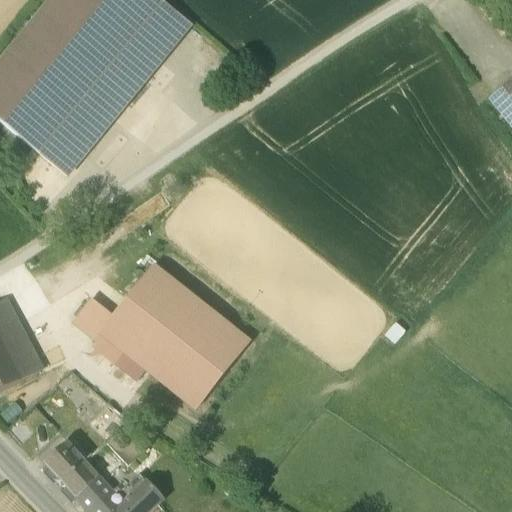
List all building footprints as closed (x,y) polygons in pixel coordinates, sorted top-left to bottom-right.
[(155,0),(53,0),(0,65),(0,124),(39,157),(116,63),(162,6),(163,6),(155,0)] [(162,6),(116,63),(142,84),(173,46),(174,46),(189,28),(162,6)] [(116,63),(39,157),(65,178),(142,84),(116,63)] [(511,84),(511,83),(488,102),(495,111),(511,96),(511,84)] [(511,96),(495,111),(511,131),(511,96)] [(252,349),(153,273),(100,342),(199,418),(252,349)] [(5,301),(0,303),(0,393),(42,372),(5,301)] [(391,337),(402,345),(412,331),(401,323),(391,337)] [(128,423),(108,406),(88,425),(105,443),(121,429),(128,423)] [(88,425),(74,438),(88,460),(102,447),(88,425)] [(144,453),(121,429),(105,443),(105,444),(128,468),(144,453)] [(66,446),(45,465),(62,484),(77,470),(67,459),(74,454),(66,446)] [(83,466),(77,470),(62,484),(76,499),(98,482),(83,466)] [(117,500),(98,482),(76,499),(76,500),(86,511),(151,511),(162,503),(153,492),(154,492),(152,489),(151,490),(139,477),(117,500)]
